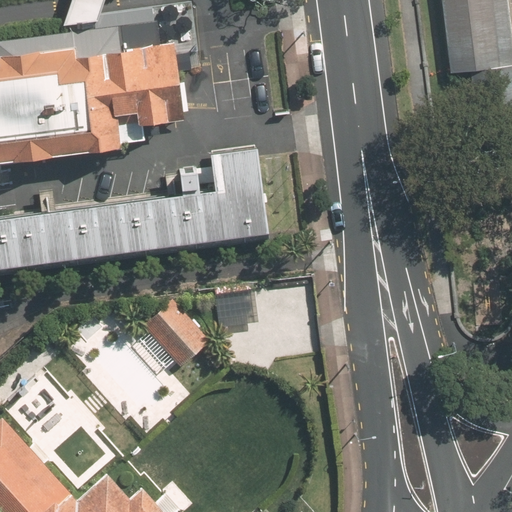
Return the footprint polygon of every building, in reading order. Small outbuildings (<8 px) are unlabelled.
[(511,63),(511,61),(504,0),(443,0),(452,71),(511,63)] [(0,189),(13,188),(10,164),(127,149),(124,127),(187,119),(177,40),(162,42),(157,4),(99,12),(97,18),(80,20),(65,22),(66,30),(0,38),(0,189)] [(481,134),(511,130),(511,64),(473,70),(481,134)] [(0,270),(269,237),(257,143),(209,149),(213,186),(57,206),(54,187),(40,189),(42,208),(0,213),(0,270)] [(212,338),(174,295),(144,322),(149,328),(133,341),(159,371),(175,358),(181,365),(212,338)] [(129,493),(104,467),(73,496),(1,415),(0,415),(0,506),(5,511),(172,511),(142,481),(129,493)]
